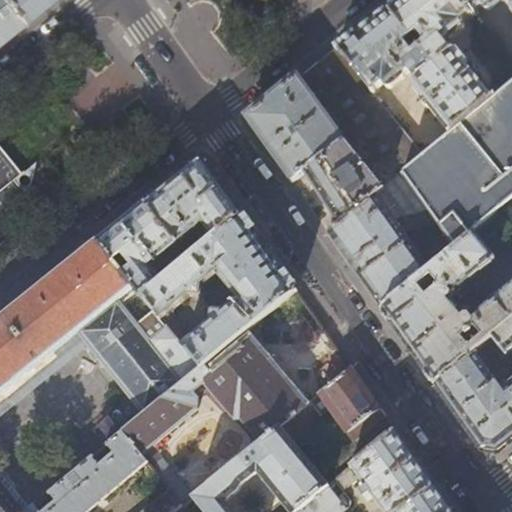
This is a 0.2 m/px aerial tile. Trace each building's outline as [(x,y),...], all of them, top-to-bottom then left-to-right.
[(0,0),(0,43),(5,39),(54,0),(0,0)] [(397,0),(387,9),(411,38),(413,41),(420,36),(424,40),(417,46),(419,48),(474,115),(496,96),(476,71),(476,70),(475,67),(472,63),(468,61),(467,61),(457,49),(450,49),(444,42),(448,39),(449,39),(450,39),(452,39),(453,39),(464,29),(465,28),(464,26),(462,23),(470,16),(471,17),(473,16),(460,0),(397,0)] [(511,0),(460,0),(473,16),(476,14),(474,12),(481,7),(484,11),(486,11),(487,11),(501,1),(501,0),(510,0),(511,2),(510,10),(511,11),(511,0)] [(404,43),(411,38),(387,9),(362,28),(337,49),(374,94),(376,92),(375,91),(384,84),(388,89),(390,89),(404,78),(404,76),(404,74),(409,71),(415,79),(414,80),(413,87),(422,99),(421,100),(425,105),(429,109),(429,108),(450,134),(474,115),(419,48),(412,53),(404,43)] [(425,155),(374,94),(337,49),(299,79),(297,77),(283,88),(247,118),(270,150),(293,183),(305,174),(321,197),(340,226),(425,155)] [(511,82),(496,96),(474,115),(450,134),(425,155),(340,226),(329,234),(356,272),(383,309),(429,270),(403,234),(409,230),(440,225),(457,248),(473,234),(511,201),(511,82)] [(169,183),(144,204),(177,244),(202,224),(214,238),(242,215),(218,181),(201,158),(169,183)] [(0,232),(13,214),(22,192),(0,163),(0,232)] [(118,225),(96,242),(133,286),(142,297),(161,281),(149,267),(155,262),(158,266),(163,262),(160,258),(177,244),(144,204),(118,225)] [(214,238),(208,243),(199,250),(189,258),(161,281),(142,297),(154,312),(202,369),(210,362),(296,291),(269,254),(242,215),(214,238)] [(511,285),(473,317),(462,313),(450,299),(451,291),(458,286),(459,287),(494,259),(473,234),(457,248),(429,270),(383,309),(410,347),(436,384),(475,352),(493,338),(511,321),(511,285)] [(194,244),(199,250),(208,243),(203,237),(194,244)] [(0,393),(77,331),(145,415),(202,369),(154,312),(137,325),(116,300),(133,286),(96,242),(0,319),(0,505),(3,509),(5,511),(16,511),(0,492),(0,393)] [(507,356),(511,351),(511,321),(493,338),(507,356)] [(145,415),(123,434),(147,463),(169,490),(183,508),(191,502),(149,451),(198,409),(198,401),(210,391),(233,419),(238,420),(240,418),(262,443),(305,408),(250,341),(216,369),(210,362),(202,369),(145,415)] [(475,352),(436,384),(457,414),(482,449),(497,451),(511,438),(511,380),(501,389),(475,352)] [(305,408),(262,443),(193,500),(202,511),(232,511),(225,502),(237,492),(241,485),(256,473),(288,511),(296,511),(328,486),(298,450),(329,425),(320,414),(327,408),(353,443),(385,416),(371,397),(352,369),(305,408)] [(353,473),(381,511),(453,511),(439,491),(395,430),(333,482),(337,486),(353,473)] [(88,511),(147,463),(123,434),(107,447),(113,455),(99,467),(92,459),(51,493),(58,502),(45,511),(40,511),(36,506),(28,511),(178,511),(183,508),(169,490),(141,511),(88,511)] [(27,511),(0,478),(0,492),(16,511),(27,511)] [(328,486),(296,511),(343,511),(347,510),(348,509),(348,508),(349,506),(349,505),(349,504),(349,503),(349,502),(348,501),(343,494),(338,499),(328,486)]
